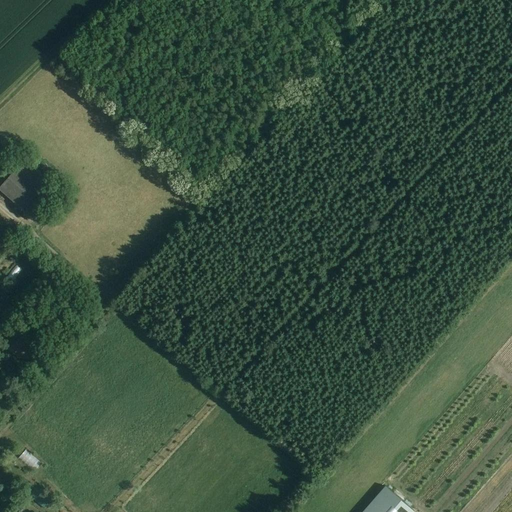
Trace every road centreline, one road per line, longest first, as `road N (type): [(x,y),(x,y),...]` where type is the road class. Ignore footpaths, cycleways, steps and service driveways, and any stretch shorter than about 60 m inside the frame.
road 1 (track): [(0,399),(96,285),(40,224)]
road 2 (track): [(0,89),(89,0)]
